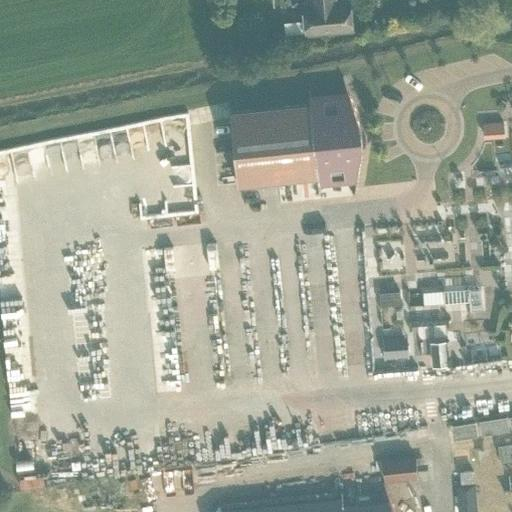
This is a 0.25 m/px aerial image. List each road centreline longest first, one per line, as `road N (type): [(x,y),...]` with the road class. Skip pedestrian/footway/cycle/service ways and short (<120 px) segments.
road 1 (unknown): [(347,213),(365,400)]
road 2 (unknown): [(277,221),(294,406)]
road 3 (unknown): [(191,231),(205,413)]
